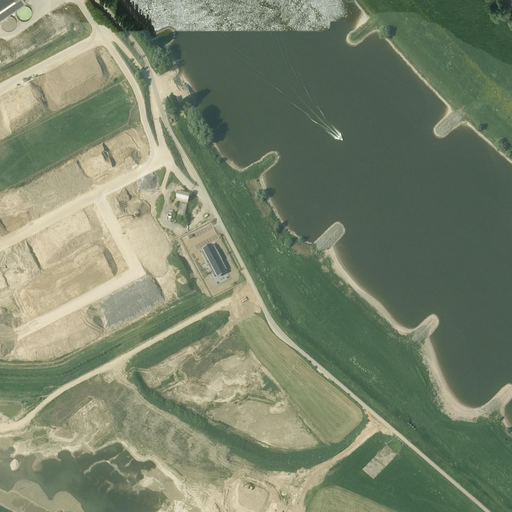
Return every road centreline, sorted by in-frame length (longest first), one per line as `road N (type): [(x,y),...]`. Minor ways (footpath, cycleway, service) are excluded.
road 1 (unclassified): [(487,511),(276,331),(172,136),(145,60),(97,0)]
road 2 (track): [(210,204),(147,138),(130,79),(102,43),(0,91)]
road 3 (motorway): [(0,66),(108,0)]
